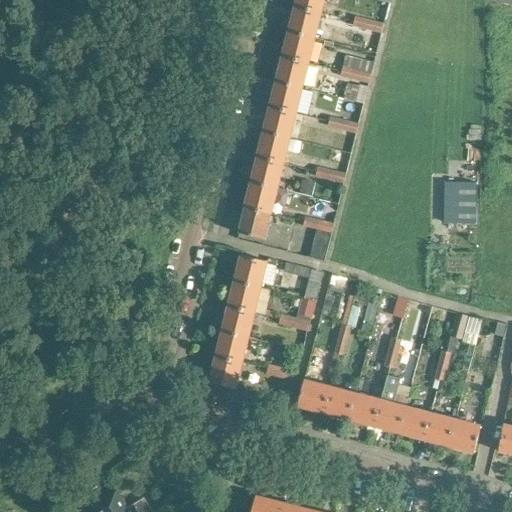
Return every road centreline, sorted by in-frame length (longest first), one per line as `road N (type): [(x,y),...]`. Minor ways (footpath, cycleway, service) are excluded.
road 1 (residential): [(159,412),(158,369),(250,0)]
road 2 (residential): [(159,412),(511,505)]
